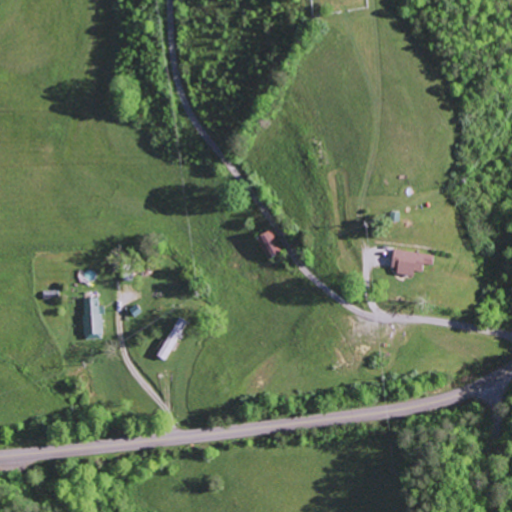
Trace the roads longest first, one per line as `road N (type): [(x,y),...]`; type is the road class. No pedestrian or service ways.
road 1 (residential): [(511,339),(439,320),(360,314),(306,275),(186,111),(167,0)]
road 2 (secondary): [(511,366),(457,396),(381,413),(0,458)]
road 3 (residential): [(494,379),(490,447),(498,511)]
